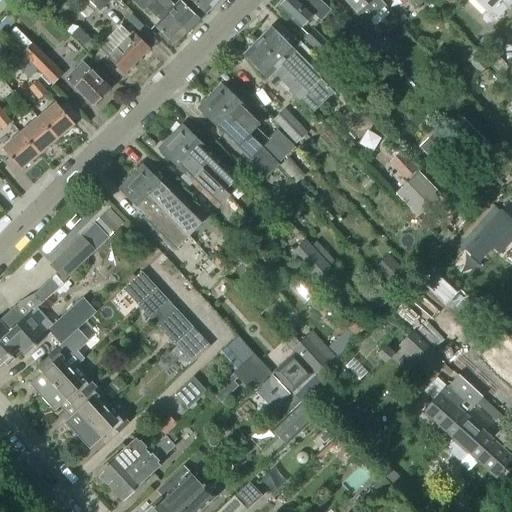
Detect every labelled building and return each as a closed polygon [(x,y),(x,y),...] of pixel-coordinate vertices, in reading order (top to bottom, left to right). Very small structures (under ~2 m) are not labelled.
[(86,0),(100,13),(112,0),(86,0)] [(152,0),(130,0),(142,11),(147,10),(157,19),(158,19),(160,22),(155,27),(175,47),(188,34),(155,2),(152,0)] [(152,0),(155,2),(188,34),(200,21),(180,1),(175,7),(167,0),(152,0)] [(189,0),(205,16),(219,2),(216,0),(189,0)] [(302,3),(299,0),(287,0),(279,9),(301,30),(314,15),(321,22),(323,20),(304,1),(302,3)] [(323,20),(331,12),(318,0),(305,0),(304,1),(323,20)] [(346,0),(359,14),(350,22),(375,49),(385,40),(369,22),(376,16),(386,6),(381,0),(346,0)] [(410,0),(419,9),(428,0),(410,0)] [(511,0),(475,0),(496,21),(511,4),(511,0)] [(90,39),(78,28),(72,35),(83,46),(90,39)] [(31,45),(30,46),(14,30),(5,39),(53,87),(63,76),(31,45)] [(319,78),(294,53),(271,30),(258,43),(307,92),(320,79),(319,78)] [(320,55),(328,46),(313,32),(304,41),(320,55)] [(124,76),(150,50),(134,34),(119,50),(110,41),(100,51),(124,76)] [(92,41),(84,49),(88,53),(96,46),(92,41)] [(374,56),(360,41),(352,49),(365,64),(374,56)] [(307,92),(258,43),(245,56),(268,79),(273,74),(290,91),(289,92),(298,101),(300,99),(307,92)] [(479,74),(489,64),(478,53),(468,62),(479,74)] [(500,76),(508,69),(498,59),(491,66),(500,76)] [(66,80),(92,108),(110,91),(84,63),(66,80)] [(325,73),(319,78),(320,79),(334,93),(339,88),(325,73)] [(446,83),(453,90),(458,85),(451,78),(446,83)] [(38,101),(47,93),(38,82),(29,90),(38,101)] [(224,86),(211,99),(261,149),(277,165),(295,149),(279,132),(268,142),(256,130),(260,126),(247,113),(249,111),(224,86)] [(314,113),(321,107),(307,92),(300,99),(314,113)] [(211,99),(199,111),(224,135),(226,133),(244,152),(245,151),(251,158),(241,168),(259,186),(278,166),(277,165),(261,149),(211,99)] [(56,142),(73,127),(55,106),(38,120),(56,142)] [(296,145),(308,134),(285,110),(273,121),(296,145)] [(0,128),(2,131),(12,123),(3,113),(0,114),(0,128)] [(39,156),(56,142),(38,120),(21,134),(39,156)] [(225,191),(237,179),(209,151),(184,127),(172,139),(197,164),(224,190),(225,191)] [(485,151),(478,144),(483,140),(476,133),(471,137),(462,127),(451,137),(474,162),(485,151)] [(419,148),(430,160),(448,142),(437,130),(419,148)] [(22,170),(39,156),(21,134),(4,149),(22,170)] [(218,209),(230,196),(225,191),(224,190),(197,164),(172,139),(160,152),(218,209)] [(187,239),(189,238),(202,224),(145,167),(133,180),(182,230),(180,232),(187,239)] [(419,174),(397,195),(419,218),(441,197),(419,174)] [(174,252),(187,239),(180,232),(182,230),(133,180),(120,192),(144,215),(141,218),(174,252)] [(474,187),(469,192),(474,197),(479,192),(474,187)] [(464,251),(478,263),(509,230),(503,225),(509,218),(501,211),(464,251)] [(109,240),(117,231),(104,218),(95,226),(109,240)] [(80,239),(52,266),(66,281),(94,253),(80,239)] [(317,283),(331,270),(305,241),(291,254),(317,283)] [(390,260),(379,271),(390,283),(401,271),(390,260)] [(123,291),(139,308),(158,291),(141,273),(123,291)] [(368,287),(358,297),(375,314),(386,304),(368,287)] [(158,291),(139,308),(156,326),(175,309),(158,291)] [(0,341),(28,317),(42,305),(34,296),(23,302),(14,310),(13,309),(0,321),(0,341)] [(77,331),(97,313),(86,301),(51,334),(61,345),(77,330),(77,331)] [(175,309),(156,326),(174,346),(193,329),(175,309)] [(47,337),(28,317),(0,341),(0,365),(18,349),(25,357),(47,337)] [(458,328),(451,335),(458,342),(465,335),(458,328)] [(193,329),(174,346),(192,365),(210,347),(193,329)] [(42,398),(77,366),(69,358),(87,341),(77,331),(77,330),(61,345),(36,368),(37,369),(39,367),(44,372),(30,385),(42,398)] [(336,357),(356,339),(348,331),(329,348),(336,357)] [(442,361),(413,332),(399,347),(428,375),(442,361)] [(235,370),(252,354),(238,338),(220,353),(235,370)] [(309,339),(293,354),(294,355),(312,375),(326,361),(328,360),(309,339)] [(386,364),(394,354),(384,347),(376,357),(386,364)] [(271,375),(252,354),(235,370),(230,375),(231,376),(232,375),(233,375),(212,394),(221,403),(239,387),(234,382),(238,379),(251,393),(271,375)] [(294,355),(274,374),(292,394),(312,375),(294,355)] [(73,404),(94,384),(77,366),(42,398),(55,412),(69,399),(73,404)] [(453,440),(445,448),(461,462),(468,453),(481,465),(496,478),(508,465),(511,460),(511,457),(479,428),(479,429),(475,425),(471,422),(471,421),(465,416),(482,397),(458,376),(441,394),(423,413),(453,440)] [(272,377),(262,387),(280,405),(290,396),(272,377)] [(175,395),(188,409),(206,392),(193,378),(175,395)] [(324,388),(314,379),(296,397),(306,406),(324,388)] [(106,409),(98,399),(103,394),(94,384),(73,404),(71,406),(72,407),(74,405),(79,410),(65,423),(77,436),(106,409)] [(289,415),(276,427),(290,442),(315,419),(301,404),(293,395),(281,406),(289,415)] [(116,419),(111,414),(106,409),(77,436),(90,450),(104,437),(108,442),(107,444),(107,445),(130,424),(122,414),(116,419)] [(166,436),(177,426),(169,417),(158,428),(166,436)] [(123,502),(146,482),(146,481),(163,465),(160,462),(175,448),(172,444),(177,440),(171,433),(166,437),(150,452),(110,488),(123,502)] [(110,488),(150,452),(138,438),(120,454),(120,453),(97,474),(110,488)] [(173,511),(189,497),(180,488),(206,464),(194,451),(163,480),(175,492),(167,500),(164,497),(147,511),(173,511)] [(297,456),(296,459),(297,462),(299,464),(302,465),(305,464),(307,462),(308,459),(307,456),(305,454),(302,453),(299,454),(297,456)] [(239,511),(244,508),(247,511),(262,497),(254,488),(249,483),(234,497),(218,511),(239,511)] [(198,511),(213,498),(204,488),(205,486),(204,485),(190,498),(189,497),(173,511),(198,511)]
